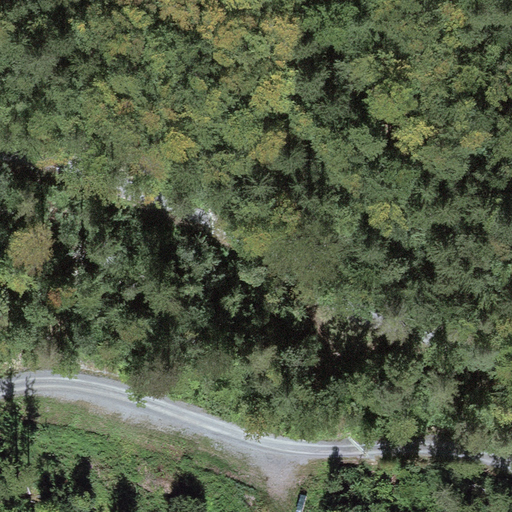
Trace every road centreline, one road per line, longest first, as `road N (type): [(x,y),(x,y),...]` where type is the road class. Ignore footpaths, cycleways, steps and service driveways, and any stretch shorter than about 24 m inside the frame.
road 1 (unclassified): [(0,151),(129,183),(511,378)]
road 2 (unclassified): [(511,464),(445,442),(316,449),(77,384),(0,391)]
